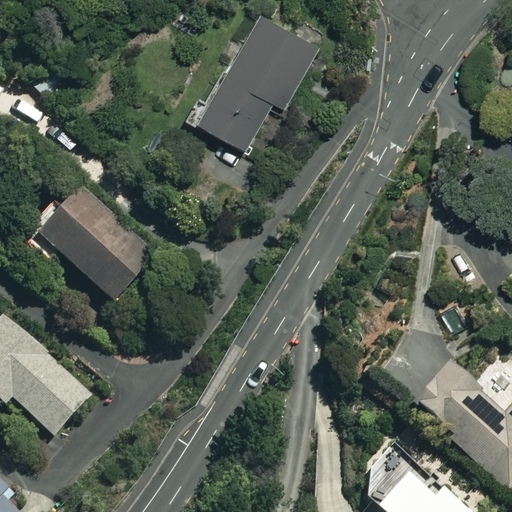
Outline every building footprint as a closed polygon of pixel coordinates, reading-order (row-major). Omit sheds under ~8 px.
[(324,51),(268,22),(211,131),(256,155),(281,107),(291,112),(324,51)] [(87,195),(45,243),(121,309),(163,261),(87,195)] [(387,321),(370,309),(351,335),(368,347),(387,321)] [(95,399),(12,323),(0,336),(0,403),(10,413),(18,405),(57,441),(95,399)] [(511,416),(511,418),(458,371),(422,411),(458,443),(456,445),(511,496),(511,494),(511,416)] [(446,495),(407,462),(371,503),(381,511),(469,511),(448,493),(446,495)] [(18,503),(0,484),(0,511),(55,511),(57,510),(34,487),(18,503)]
